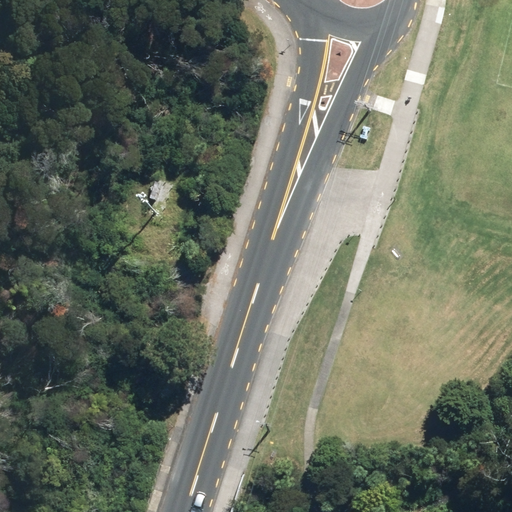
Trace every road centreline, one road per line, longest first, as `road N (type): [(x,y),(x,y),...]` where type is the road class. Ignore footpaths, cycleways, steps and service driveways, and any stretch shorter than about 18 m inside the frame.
road 1 (secondary): [(280,219),(185,511)]
road 2 (secondary): [(374,21),(348,92),(280,219)]
road 3 (secondary): [(280,219),(323,6)]
